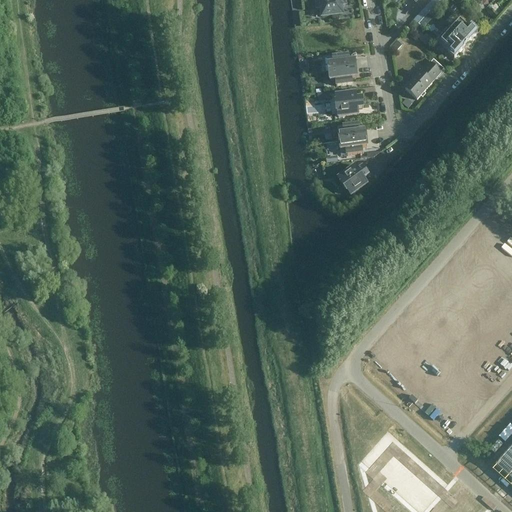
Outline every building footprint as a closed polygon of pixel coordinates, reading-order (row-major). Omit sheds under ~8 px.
[(314,0),(316,9),(321,9),(322,18),(342,15),(341,7),(345,6),(344,0),(314,0)] [(441,0),(433,0),(425,10),(433,17),(442,7),(439,3),(441,0)] [(433,17),(425,10),(415,20),(420,25),(425,19),(429,22),(433,17)] [(466,46),(478,34),(471,28),(469,31),(457,20),(448,31),(466,46)] [(454,60),(466,46),(448,31),(439,41),(450,51),(448,54),(454,60)] [(328,64),(329,73),(356,70),(355,61),(349,62),(348,56),(333,58),(328,59),(328,64)] [(420,74),(405,90),(417,101),(432,84),(431,84),(441,73),(430,64),(421,74),(420,74)] [(356,70),(329,73),(330,82),(336,81),(337,87),(352,85),(351,79),(357,78),(356,70)] [(342,96),(335,96),(336,103),(335,103),(336,112),(337,112),(338,118),(358,116),(357,109),(363,109),(362,99),(356,100),(355,94),(354,94),(354,92),(341,94),(342,96)] [(338,134),(339,142),(366,139),(365,130),(359,131),(358,125),(343,127),(338,128),(339,134),(338,134)] [(366,139),(339,142),(340,151),(346,150),(347,156),(362,154),(361,149),(367,148),(366,139)] [(353,168),(352,167),(345,171),(346,173),(338,179),(341,184),(341,185),(346,192),(347,192),(351,197),(367,185),(364,180),(368,176),(363,169),(358,172),(354,167),(353,168)] [(511,450),(496,468),(511,482),(511,450)] [(467,499),(455,511),(477,511),(480,510),(467,499)]
